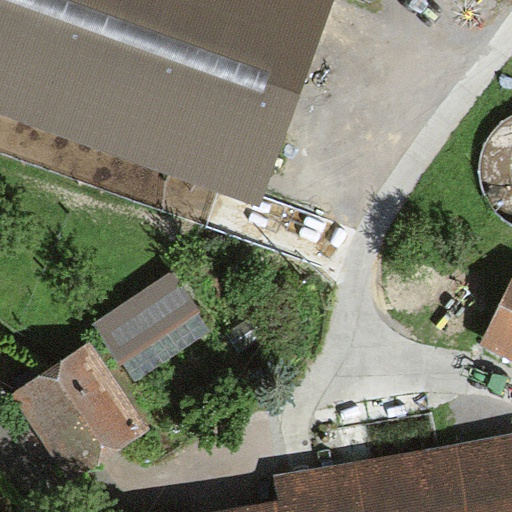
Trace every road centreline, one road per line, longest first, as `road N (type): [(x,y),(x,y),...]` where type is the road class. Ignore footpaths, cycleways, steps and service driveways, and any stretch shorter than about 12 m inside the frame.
road 1 (track): [(511,34),(365,228),(352,285),(393,362),(511,414)]
road 2 (unknown): [(0,422),(86,481),(154,490),(209,471),(393,362)]
